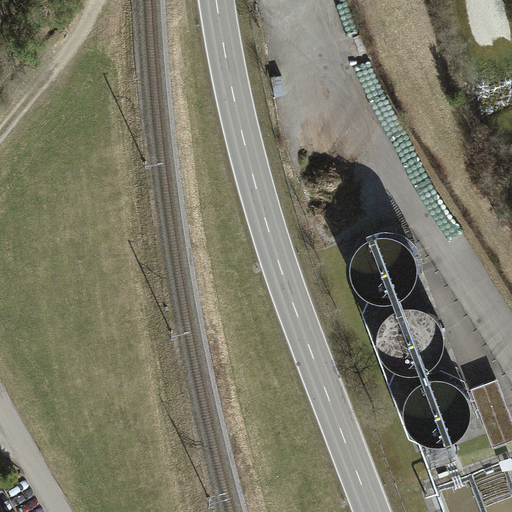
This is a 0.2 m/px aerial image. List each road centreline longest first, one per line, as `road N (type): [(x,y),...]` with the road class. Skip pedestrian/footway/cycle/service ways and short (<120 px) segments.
road 1 (primary): [(371,511),(260,201),(216,0)]
road 2 (residential): [(0,132),(98,0)]
road 3 (unclassified): [(0,402),(63,511)]
